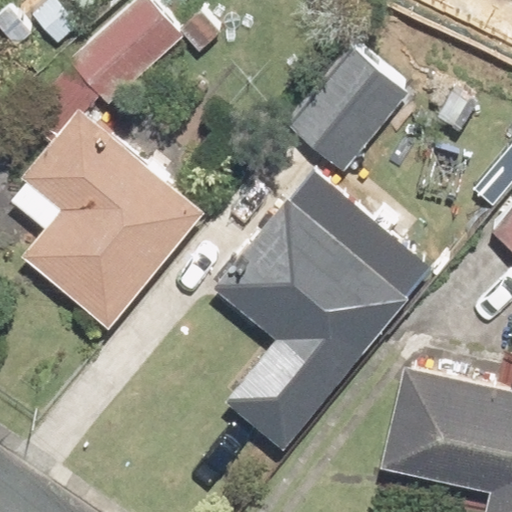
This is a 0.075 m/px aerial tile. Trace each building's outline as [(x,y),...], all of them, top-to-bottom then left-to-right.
[(117,0),(73,35),(109,81),(169,35),(141,0),(117,0)] [(291,117),(345,162),(408,87),(355,42),(291,117)] [(0,194),(0,235),(103,322),(204,204),(81,100),(0,194)] [(220,269),(272,314),(216,382),(279,433),(396,290),(394,288),(403,277),(295,183),(220,269)] [(511,205),(491,233),(511,249),(511,205)] [(478,511),(511,511),(511,378),(401,355),(373,490),(478,511)]
